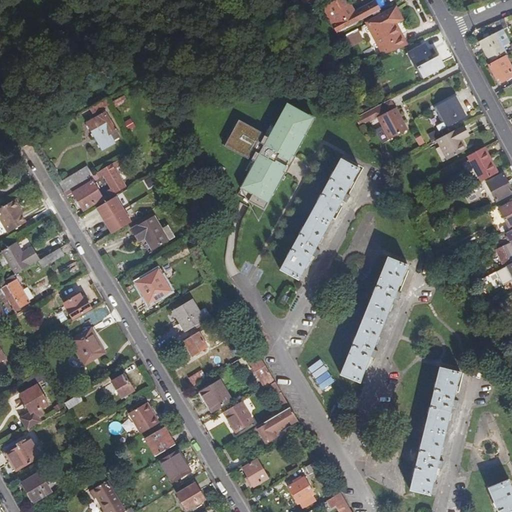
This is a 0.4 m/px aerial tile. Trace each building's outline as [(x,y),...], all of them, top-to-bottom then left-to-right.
[(346,0),(340,0),(325,8),(338,32),(358,22),(346,0)] [(304,3),(298,7),(302,15),(309,11),(304,3)] [(368,25),(383,55),(404,47),(393,25),(399,21),(394,11),(368,25)] [(356,36),(359,43),(363,40),(358,29),(344,36),(350,48),(354,45),(351,37),(356,36)] [(480,41),(490,61),(506,53),(502,45),(509,41),(503,29),(480,41)] [(355,49),(360,47),(359,43),(356,36),(351,37),(354,45),(355,49)] [(425,77),(445,66),(439,56),(433,59),(425,43),(408,53),(417,68),(420,67),(425,76),(425,77)] [(503,82),(511,76),(511,68),(505,56),(489,65),(496,78),(500,77),(503,82)] [(329,82),(317,58),(302,66),(314,90),(329,82)] [(420,67),(417,68),(416,69),(421,78),(425,76),(420,67)] [(439,132),(467,117),(456,96),(436,107),(445,122),(441,124),(436,127),(439,132)] [(109,103),(105,98),(91,106),(94,112),(109,103)] [(408,130),(396,108),(395,108),(390,99),(356,118),(360,126),(369,121),(370,122),(375,120),(378,118),(390,140),(408,130)] [(253,159),(256,161),(249,175),(251,177),(244,190),(253,194),(250,201),(265,209),(273,193),(274,194),(289,167),(286,166),(289,161),(291,162),(306,136),(305,135),(314,118),(287,103),(269,138),(258,132),(259,131),(239,120),(234,129),(238,130),(233,139),(230,137),(225,146),(245,157),(246,155),(250,158),(254,151),(257,152),(253,159)] [(432,109),(441,124),(445,122),(436,107),(432,109)] [(119,135),(106,112),(87,123),(102,149),(114,143),(112,140),(119,135)] [(464,125),(437,140),(447,161),(464,152),(459,142),(470,136),(464,125)] [(238,130),(234,129),(230,137),(233,139),(238,130)] [(431,141),(438,137),(435,131),(427,135),(431,141)] [(498,173),(484,147),(467,156),(481,181),(498,173)] [(346,194),(359,170),(341,159),(280,270),(298,280),(312,255),(316,257),(320,251),(316,248),(343,200),(346,202),(350,196),(346,194)] [(118,160),(97,173),(100,177),(105,174),(114,188),(109,192),(111,195),(125,186),(116,169),(121,166),(118,160)] [(72,179),(61,185),(66,192),(93,176),(89,168),(72,178),(72,179)] [(105,199),(94,181),(100,177),(97,173),(93,176),(66,192),(69,198),(75,195),(85,210),(105,199)] [(496,202),(511,193),(511,190),(503,173),(486,183),(496,202)] [(251,177),(249,175),(241,189),(247,200),(250,201),(253,194),(244,190),(251,177)] [(430,187),(425,190),(426,194),(425,194),(426,197),(434,193),(430,187)] [(123,210),(115,198),(98,208),(106,221),(123,210)] [(25,223),(21,216),(17,210),(20,209),(16,201),(0,209),(0,218),(9,233),(25,223)] [(508,228),(511,226),(511,202),(506,206),(505,204),(498,207),(499,210),(508,228)] [(130,223),(123,210),(106,221),(114,234),(130,223)] [(161,229),(154,217),(132,230),(140,243),(148,238),(156,250),(169,242),(168,241),(175,237),(168,225),(161,229)] [(445,228),(447,232),(452,229),(457,226),(455,223),(445,228)] [(447,232),(443,234),(446,240),(455,234),(452,229),(447,232)] [(498,242),(496,239),(480,247),(481,250),(489,246),(489,247),(498,242)] [(504,264),(511,259),(511,247),(510,243),(497,249),(504,264)] [(38,262),(41,261),(33,248),(24,253),(25,254),(22,256),(15,244),(2,252),(16,275),(38,262)] [(65,256),(60,249),(41,261),(38,262),(42,270),(65,256)] [(191,262),(195,269),(204,264),(200,257),(191,262)] [(360,384),(409,265),(390,257),(341,376),(360,384)] [(171,291),(159,269),(137,282),(149,303),(171,291)] [(13,318),(19,315),(17,312),(31,304),(13,276),(0,284),(15,309),(10,312),(13,318)] [(2,294),(0,295),(7,308),(10,307),(2,294)] [(73,319),(92,309),(86,299),(83,301),(79,295),(64,304),(73,319)] [(204,319),(192,299),(173,310),(186,331),(204,319)] [(492,307),(483,311),(489,322),(492,320),(490,314),(494,312),(492,307)] [(106,353),(91,328),(70,340),(84,366),(106,353)] [(199,331),(184,341),(193,355),(208,346),(199,331)] [(255,349),(244,356),(264,388),(268,386),(275,382),(255,349)] [(41,366),(32,350),(27,353),(34,365),(32,366),(34,370),(41,366)] [(431,495),(462,372),(453,370),(441,367),(410,490),(431,495)] [(47,377),(43,369),(37,373),(41,381),(47,377)] [(135,390),(122,369),(109,376),(122,398),(135,390)] [(189,378),(194,386),(207,378),(202,370),(189,378)] [(212,411),(222,405),(230,400),(230,399),(219,381),(200,392),(212,411)] [(290,407),(275,382),(268,386),(280,406),(282,405),(284,410),(290,407)] [(21,419),(28,431),(42,423),(39,417),(45,413),(42,409),(49,405),(38,386),(21,396),(31,414),(21,419)] [(63,403),(68,411),(82,403),(77,395),(63,403)] [(222,405),(226,412),(234,407),(230,400),(222,405)] [(226,412),(225,412),(237,432),(255,421),(243,401),(234,407),(226,412)] [(141,434),(160,423),(148,402),(129,413),(141,434)] [(284,410),(255,428),(257,431),(259,430),(267,443),(278,436),(274,429),(290,419),(298,431),(303,428),(290,407),(284,410)] [(156,456),(175,443),(165,427),(146,438),(156,456)] [(292,446),(304,439),(301,433),(289,440),(292,446)] [(41,459),(29,438),(15,445),(17,448),(5,455),(15,473),(41,459)] [(228,465),(234,461),(226,447),(219,451),(225,460),(228,465)] [(92,453),(96,460),(102,457),(98,450),(92,453)] [(190,472),(178,450),(161,460),(174,481),(190,472)] [(234,461),(228,465),(232,472),(244,464),(240,458),(234,461)] [(269,478),(258,459),(244,467),(249,476),(246,478),(252,488),(269,478)] [(334,486),(318,459),(304,468),(308,474),(318,469),(330,489),(334,486)] [(53,493),(42,472),(24,483),(35,502),(53,493)] [(309,486),(306,481),(304,478),(288,487),(298,505),(300,503),(303,509),(315,501),(312,496),(314,495),(309,486)] [(511,511),(511,486),(509,480),(489,488),(498,511),(511,511)] [(113,489),(109,482),(92,492),(97,500),(100,499),(106,511),(121,502),(113,489)] [(187,511),(205,500),(196,483),(177,494),(187,511)] [(337,506),(340,511),(352,511),(341,492),(327,501),(332,509),(337,506)]
